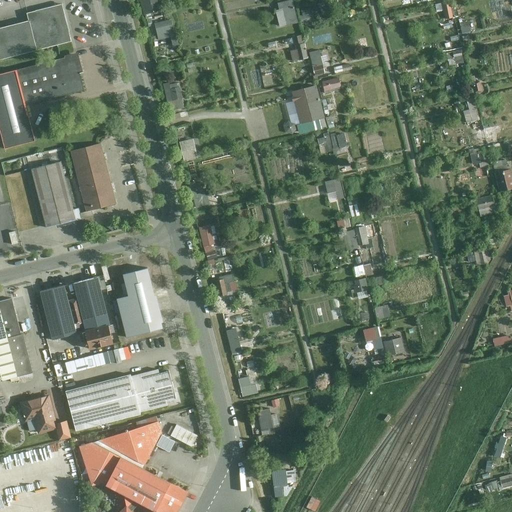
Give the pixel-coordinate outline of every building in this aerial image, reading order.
[(142,0),(146,16),(164,12),(161,0),(142,0)] [(276,9),(281,27),(300,22),(294,0),(286,0),(278,2),(280,8),(276,9)] [(445,10),(447,19),(455,17),(451,0),(437,4),(439,11),(445,10)] [(28,22),(0,29),(0,61),(72,43),(63,5),(26,15),(28,22)] [(312,6),(302,8),(303,22),(314,21),(312,6)] [(174,19),(156,21),(159,39),(173,37),(174,46),(178,45),(174,19)] [(295,36),(298,48),(291,50),(294,61),(310,57),(305,34),(295,36)] [(329,54),(322,54),(322,50),(312,51),(314,73),(325,72),(325,66),(330,66),(329,54)] [(72,57),(16,71),(26,106),(85,92),(81,75),(84,74),(78,54),(72,55),(72,57)] [(343,89),(342,78),(324,79),(325,90),(343,89)] [(169,110),(184,109),(182,81),(167,82),(169,110)] [(294,93),(301,124),(325,119),(317,87),(294,93)] [(470,109),(466,110),(468,122),(480,120),(477,101),(469,102),(470,109)] [(480,142),(487,140),(489,146),(501,142),(499,135),(504,133),(502,124),(477,130),(480,142)] [(319,137),(323,153),(349,145),(345,130),(319,137)] [(195,138),(181,141),(185,161),(200,157),(195,138)] [(102,145),(71,153),(87,215),(119,207),(102,145)] [(473,163),(482,163),(482,165),(488,165),(489,151),(474,150),(473,163)] [(61,163),(32,171),(48,232),(78,223),(61,163)] [(511,169),(497,171),(500,191),(511,189),(511,169)] [(331,201),(346,198),(341,178),(326,181),(331,201)] [(196,194),(198,207),(211,204),(209,192),(196,194)] [(478,197),(481,215),(497,213),(494,195),(478,197)] [(361,215),(358,197),(350,198),(352,216),(361,215)] [(202,219),(204,225),(199,226),(205,247),(221,242),(214,216),(202,219)] [(360,246),(372,243),(367,225),(355,228),(360,246)] [(343,232),(349,251),(359,247),(354,229),(343,232)] [(490,249),(468,252),(470,262),(478,261),(478,265),(492,262),(490,249)] [(356,276),(366,275),(365,265),(354,266),(356,276)] [(154,296),(148,268),(123,274),(128,296),(117,299),(126,338),(162,329),(161,323),(163,323),(156,295),(154,296)] [(217,277),(219,294),(238,292),(236,275),(217,277)] [(377,286),(385,285),(383,276),(376,277),(377,286)] [(66,285),(41,291),(53,341),(78,334),(76,328),(84,326),(90,349),(115,343),(99,277),(74,283),(78,298),(70,300),(66,285)] [(355,280),(359,299),(371,296),(366,278),(355,280)] [(0,380),(33,373),(12,297),(0,300),(0,380)] [(388,304),(376,307),(378,319),(391,316),(388,304)] [(382,337),(379,326),(364,330),(368,341),(382,337)] [(233,350),(243,348),(239,328),(229,330),(233,350)] [(511,334),(495,338),(496,346),(511,342),(511,334)] [(386,340),(388,356),(405,353),(403,338),(386,340)] [(69,350),(53,354),(56,363),(71,359),(69,350)] [(61,368),(62,378),(74,377),(73,366),(61,368)] [(132,372),(67,389),(77,431),(143,414),(142,411),(168,404),(167,400),(178,397),(170,368),(161,371),(160,367),(133,375),(132,372)] [(259,392),(258,383),(252,384),(251,376),(241,377),(243,395),(259,392)] [(50,394),(20,401),(25,421),(35,419),(39,433),(56,429),(60,440),(72,437),(67,419),(58,422),(50,394)] [(259,411),(263,435),(277,433),(276,429),(282,428),(279,413),(272,414),(271,409),(259,411)] [(160,421),(80,445),(93,486),(105,482),(156,510),(155,511),(177,511),(188,492),(144,466),(163,431),(160,421)] [(198,438),(177,427),(171,437),(193,448),(198,438)] [(163,434),(158,445),(172,451),(177,440),(163,434)] [(497,456),(504,457),(508,436),(501,435),(497,456)] [(295,468),(273,471),(276,496),(291,495),(290,483),(297,482),(295,468)] [(511,475),(490,480),(492,489),(506,486),(506,488),(511,486),(511,475)]
